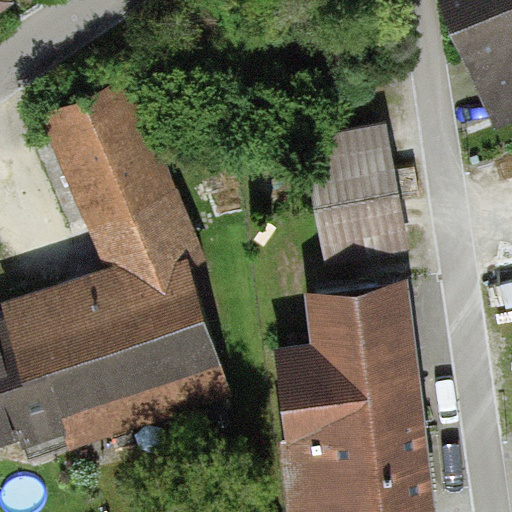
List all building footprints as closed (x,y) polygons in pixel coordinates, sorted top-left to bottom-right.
[(511,0),(455,0),(507,127),(511,124),(511,0)] [(367,90),(357,60),(299,78),(308,108),(367,90)] [(0,446),(229,383),(167,187),(119,84),(57,109),(124,269),(19,299),(25,321),(0,328),(0,446)] [(390,124),(311,139),(330,246),(410,232),(390,124)] [(277,349),(296,511),(350,511),(349,505),(424,496),(398,284),(320,293),(326,343),(277,349)]
